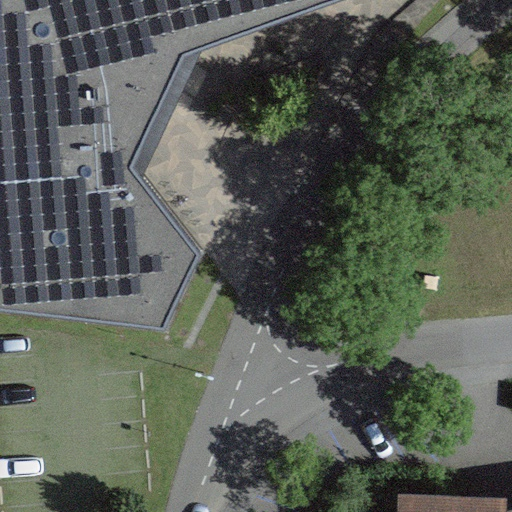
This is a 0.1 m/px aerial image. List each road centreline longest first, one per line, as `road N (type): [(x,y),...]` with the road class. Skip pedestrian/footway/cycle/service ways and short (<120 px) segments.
road 1 (residential): [(497,0),(394,89),(335,163),(285,256),(245,380)]
road 2 (residential): [(245,380),(511,339)]
road 3 (residential): [(195,511),(245,380)]
